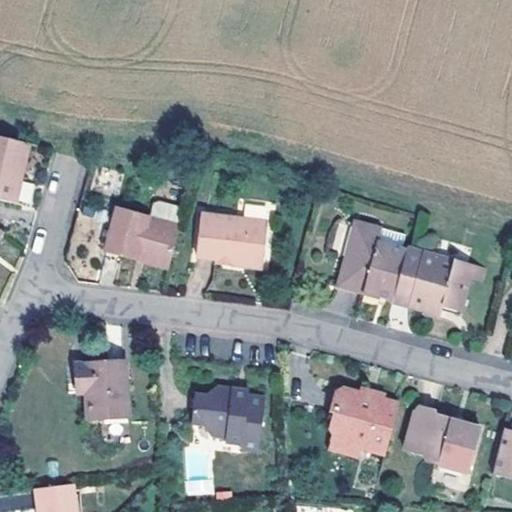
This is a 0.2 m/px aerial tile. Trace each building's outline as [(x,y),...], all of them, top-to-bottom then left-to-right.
[(0,196),(3,197),(16,135),(0,131),(0,196)] [(146,252),(177,261),(187,223),(125,205),(113,248),(144,257),(146,252)] [(246,262),(271,265),(276,220),(212,212),(206,257),(224,259),(224,262),(245,265),(246,262)] [(358,219),(347,256),(352,257),(363,220),(358,219)] [(339,285),(394,300),(408,249),(379,240),(383,227),(363,220),(352,257),(347,256),(339,285)] [(408,249),(394,300),(425,309),(427,304),(443,309),(444,303),(458,308),(461,309),(470,277),(473,265),(409,246),(408,249)] [(487,269),(473,265),(470,277),(484,281),(487,269)] [(457,313),(458,308),(444,303),(443,309),(457,313)] [(441,316),(443,309),(427,304),(425,309),(425,311),(441,316)] [(135,415),(130,360),(81,364),(83,383),(93,382),(94,392),(96,418),(135,415)] [(94,392),(93,382),(83,383),(83,393),(94,392)] [(362,386),(361,392),(382,398),(383,392),(362,386)] [(231,393),(232,389),(217,387),(206,396),(194,395),(191,423),(204,424),(215,435),(227,436),(226,443),(242,444),(241,447),(261,449),(266,398),(247,395),(231,393)] [(359,446),(386,454),(400,403),(382,398),(361,392),(341,387),(336,391),(331,410),(335,411),(330,426),(336,434),(348,437),(353,445),(359,446)] [(453,417),(454,413),(422,404),(417,410),(404,455),(424,460),(428,469),(468,480),(483,426),(464,420),(453,417)] [(511,429),(506,428),(494,473),(511,478),(511,429)] [(359,446),(353,445),(348,437),(336,434),(332,450),(357,456),(359,446)] [(214,493),(212,458),(184,460),(186,495),(214,493)] [(83,511),(79,483),(40,489),(43,511),(83,511)]
